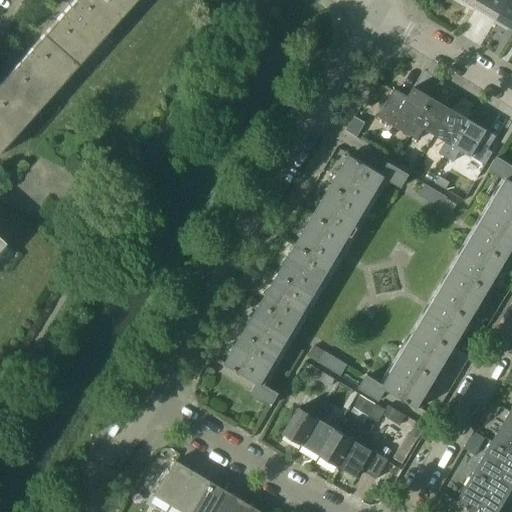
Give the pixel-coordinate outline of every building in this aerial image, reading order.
[(77,65),(120,16),(102,0),(73,0),(43,34),(77,65)] [(102,0),(120,16),(134,0),(102,0)] [(480,0),(476,7),(496,19),(507,0),(480,0)] [(511,0),(507,0),(496,19),(511,28),(511,0)] [(0,82),(34,113),(77,65),(43,34),(0,82)] [(0,150),(34,113),(0,82),(0,150)] [(410,136),(433,98),(414,87),(408,98),(394,90),(378,117),(410,136)] [(373,108),(380,96),(372,92),(365,103),(373,108)] [(435,135),(451,109),(433,98),(410,136),(418,140),(424,129),(435,135)] [(446,157),(469,119),(451,109),(435,135),(446,142),(439,153),(446,157)] [(479,144),(487,131),(487,130),(469,119),(446,157),(453,161),(460,150),(485,165),(493,152),(479,144)] [(402,152),(396,161),(402,164),(407,155),(402,152)] [(324,280),(385,177),(402,187),(409,175),(389,163),(382,174),(350,155),(288,259),(324,280)] [(481,304),(511,252),(511,180),(511,178),(511,166),(497,157),(490,169),(507,179),(445,282),(481,304)] [(446,190),(450,184),(440,178),(436,184),(446,190)] [(447,197),(424,184),(418,195),(440,208),(447,197)] [(262,383),(324,280),(288,259),(226,364),(258,383),(252,394),(272,405),(279,393),(262,383)] [(419,408),(481,304),(445,282),(384,385),(367,375),(360,388),(380,400),(386,389),(419,408)] [(347,365),(324,351),(317,362),(340,376),(347,365)] [(330,387),(334,380),(324,373),(319,380),(330,387)] [(365,416),(372,405),(361,399),(355,410),(365,416)] [(302,444),(325,407),(318,403),(311,414),(299,407),(283,433),(285,434),(285,433),(302,443),(301,444),(302,444)] [(320,455),(335,429),(325,423),(332,411),(325,407),(302,444),(303,445),(303,444),(320,454),(319,454),(320,455)] [(405,418),(388,408),(383,416),(401,426),(405,418)] [(498,511),(511,489),(511,410),(457,502),(473,511),(498,511)] [(360,428),(339,465),(356,476),(355,476),(356,477),(361,469),(376,478),(387,460),(361,444),(367,432),(372,426),(366,422),(362,429),(360,428)] [(339,465),(360,428),(353,424),(346,435),(335,429),(320,455),(321,455),(338,465),(337,465),(338,466),(338,465),(339,465)] [(413,428),(409,436),(416,440),(421,432),(413,428)] [(171,506),(191,472),(174,462),(154,496),(171,506)] [(180,511),(191,511),(209,482),(191,472),(171,506),(180,511)] [(214,511),(226,492),(209,482),(191,511),(214,511)] [(237,511),(243,502),(226,492),(214,511),(237,511)] [(259,511),(243,502),(237,511),(259,511)]
